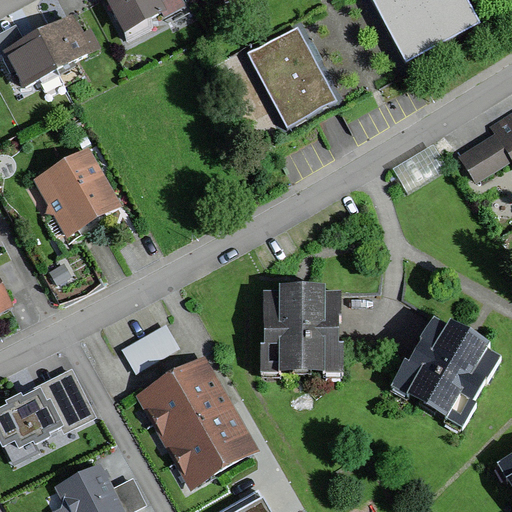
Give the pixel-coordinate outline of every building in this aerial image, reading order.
[(105,0),(123,34),(126,44),(149,32),(144,23),(159,15),(161,17),(180,7),(176,0),(105,0)] [(366,0),(404,70),(479,29),(463,0),(366,0)] [(10,66),(23,90),(96,51),(91,41),(80,47),(77,42),(67,23),(5,56),(10,66)] [(244,58),(284,133),(337,105),(297,30),(244,58)] [(511,118),(493,130),(510,156),(511,154),(511,118)] [(46,215),(58,219),(64,215),(73,231),(112,209),(83,159),(45,181),(55,199),(49,203),(46,215)] [(52,274),(58,285),(66,280),(60,270),(52,274)] [(339,325),(339,297),(307,297),(308,287),(292,287),(292,297),(261,296),(261,324),(263,324),(263,350),(258,350),(258,369),(341,370),(341,350),(336,350),(337,325),(339,325)] [(459,338),(432,322),(418,346),(420,347),(407,370),(403,367),(393,384),(464,426),(474,409),(470,407),(483,384),(485,385),(499,361),(472,346),(477,337),(464,330),(459,338)] [(180,357),(168,333),(125,355),(137,378),(180,357)] [(200,366),(140,400),(191,488),(251,454),(200,366)] [(95,423),(69,374),(0,409),(0,452),(8,468),(95,423)] [(511,458),(502,464),(511,480),(511,458)] [(116,511),(93,469),(57,489),(69,511),(116,511)] [(267,511),(257,494),(225,511),(267,511)]
